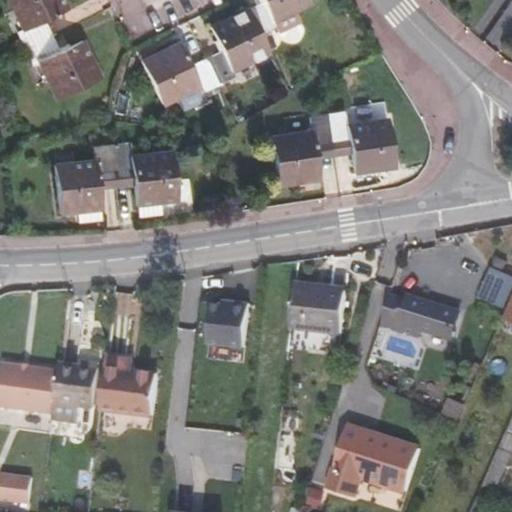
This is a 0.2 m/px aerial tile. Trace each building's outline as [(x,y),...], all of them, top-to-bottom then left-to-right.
[(7,0),(21,29),(17,32),(33,65),(38,63),(55,100),(102,79),(83,40),(59,51),(45,21),(68,10),(63,0),(7,0)] [(140,59),(162,106),(200,88),(202,93),(235,77),(233,72),(270,53),(261,36),(275,28),(273,22),(311,4),(308,0),(260,0),(261,1),(209,26),(221,50),(190,65),(178,42),(140,59)] [(318,175),(316,154),(314,142),(346,138),(348,150),(352,169),(373,166),(373,172),(395,169),(387,117),(344,123),(342,111),(309,116),(311,130),(269,136),(276,186),(298,183),(297,178),(318,175)] [(316,154),(348,150),(346,138),(314,142),(316,154)] [(131,183),(134,206),(156,204),(158,203),(176,201),(172,151),(129,156),(127,142),(94,146),(95,159),(54,164),(59,215),(79,212),(79,207),(100,205),(99,186),(98,175),(130,172),(131,183)] [(352,174),(373,172),(373,166),(352,169),(352,174)] [(99,186),(131,183),(130,172),(98,175),(99,186)] [(319,180),(318,175),(297,178),(298,183),(319,180)] [(156,204),(134,206),(136,219),(159,216),(158,203),(156,204)] [(480,294),(505,308),(511,295),(511,271),(497,264),(480,294)] [(321,283),(297,280),(293,326),(343,333),(349,288),(321,285),(321,283)] [(409,296),(394,291),(384,320),(419,332),(422,324),(453,334),(462,308),(411,291),(409,296)] [(226,315),(220,373),(249,377),(256,319),(226,315)] [(128,357),(109,355),(103,409),(155,416),(160,373),(136,370),(127,369),(128,357)] [(136,358),(128,357),(127,369),(136,370),(136,358)] [(59,384),(61,369),(4,361),(0,392),(0,402),(55,410),(56,403),(57,400),(59,384)] [(97,408),(102,366),(83,363),(62,361),(61,369),(59,384),(57,400),(56,403),(55,410),(55,416),(84,420),(86,407),(97,408)] [(352,422),(329,487),(357,497),(364,479),(407,493),(423,446),(352,422)] [(300,432),(282,430),(278,467),(296,469),(300,432)] [(511,433),(508,432),(501,447),(511,451),(511,433)] [(511,451),(501,447),(485,484),(497,489),(511,457),(511,451)] [(32,500),(35,475),(5,472),(2,497),(32,500)] [(320,511),(324,501),(313,497),(309,509),(317,511),(320,511)]
